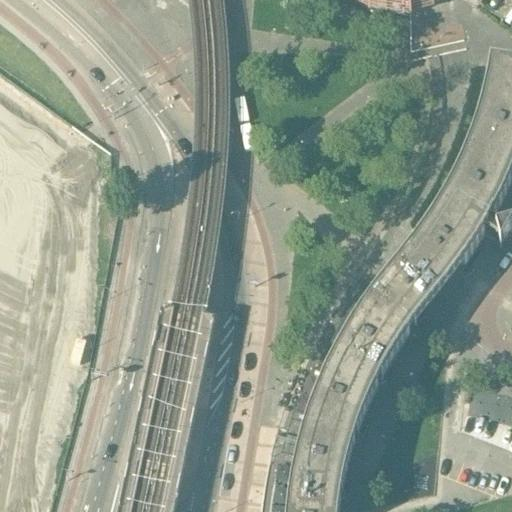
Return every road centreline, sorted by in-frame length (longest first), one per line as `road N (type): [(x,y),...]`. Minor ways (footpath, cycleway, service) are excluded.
road 1 (secondary): [(204,511),(240,312),(231,239),(162,111),(131,71),(85,42)]
road 2 (secondary): [(85,42),(146,126),(161,189),(151,267),(93,511)]
